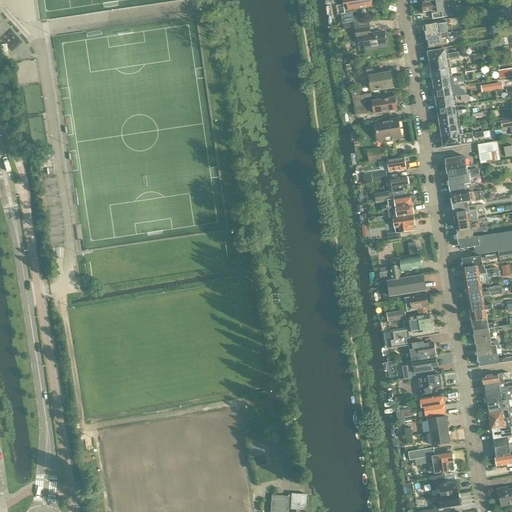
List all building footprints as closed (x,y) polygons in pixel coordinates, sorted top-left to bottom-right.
[(342,14),(343,19),(344,23),(354,22),(358,21),(360,20),(359,16),(354,17),(353,13),(357,12),(357,9),(372,7),(371,1),(372,1),(372,0),(342,0),(345,13),(342,14)] [(441,0),(421,3),(423,13),(431,11),(433,19),(452,16),(449,0),(441,0)] [(354,22),(356,30),(357,39),(364,38),(366,50),(387,46),(384,31),(371,34),(368,19),(360,20),(358,21),(354,22)] [(439,22),(424,25),(426,36),(447,33),(452,32),(451,26),(451,22),(447,23),(446,20),(446,19),(438,20),(439,22)] [(447,33),(426,36),(428,48),(442,45),(441,38),(448,38),(447,33)] [(428,52),(430,62),(449,59),(454,58),(460,57),(459,52),(446,54),(445,49),(428,52)] [(430,62),(431,72),(449,69),(448,64),(450,64),(449,59),(430,62)] [(431,72),(433,81),(452,78),(451,68),(449,69),(431,72)] [(511,68),(502,71),(503,79),(511,77),(511,68)] [(371,80),(373,91),(394,88),(391,73),(376,75),(375,69),(367,70),(368,81),(371,80)] [(433,81),(434,91),(454,88),(453,83),(464,81),(464,76),(455,77),(452,78),(433,81)] [(501,85),(480,88),(481,94),(501,91),(501,85)] [(459,87),(454,88),(434,91),(436,100),(455,97),(464,95),(464,91),(460,92),(459,87)] [(353,97),(354,105),(372,102),(371,94),(360,96),(360,91),(352,92),(353,97)] [(436,100),(437,109),(455,106),(454,102),(456,102),(455,97),(436,100)] [(372,102),(354,105),(356,116),(369,113),(368,109),(374,108),(375,114),(397,110),(395,98),(372,102)] [(437,109),(439,119),(458,116),(469,114),(468,109),(458,111),(457,106),(455,106),(437,109)] [(439,119),(440,128),(458,126),(457,121),(459,121),(470,119),(469,114),(458,116),(439,119)] [(379,141),(385,140),(386,143),(394,142),(394,139),(402,137),(399,120),(376,123),(377,132),(377,133),(378,133),(379,141)] [(440,128),(442,138),(461,135),(461,130),(459,130),(458,126),(440,128)] [(461,135),(442,138),(444,148),(467,144),(466,139),(473,138),(472,133),(461,135)] [(477,147),(480,163),(500,160),(498,144),(477,147)] [(368,151),(370,163),(387,160),(385,148),(368,151)] [(388,160),(390,172),(406,169),(404,157),(388,160)] [(445,164),(446,169),(466,166),(465,157),(446,160),(446,164),(445,164)] [(448,175),(449,178),(479,173),(478,169),(467,170),(466,166),(446,169),(447,175),(448,175)] [(373,182),(387,180),(386,172),(371,175),(373,182)] [(448,181),(449,187),(471,183),(470,179),(480,177),(479,173),(449,178),(449,181),(448,181)] [(408,187),(409,186),(408,177),(390,179),(393,193),(394,197),(404,196),(404,192),(407,191),(408,190),(408,187)] [(472,188),(471,183),(449,187),(450,193),(451,192),(452,196),(473,192),(472,188)] [(376,202),(388,200),(390,200),(388,192),(375,194),(376,202)] [(451,199),(452,205),(467,202),(481,200),(480,192),(473,193),(473,192),(452,196),(452,199),(451,199)] [(382,206),(382,210),(388,209),(412,205),(411,196),(390,200),(388,200),(389,205),(382,206)] [(454,210),(455,213),(476,210),(485,208),(484,204),(475,205),(468,207),(467,202),(452,205),(453,210),(454,210)] [(390,218),(398,217),(414,215),(412,205),(388,209),(390,218)] [(454,217),(455,222),(478,219),(476,210),(455,213),(455,217),(454,217)] [(413,231),(413,226),(415,225),(414,217),(394,220),(396,231),(387,232),(388,239),(401,237),(401,233),(413,231)] [(457,228),(457,231),(479,228),(478,219),(455,222),(456,228),(457,228)] [(457,235),(458,240),(478,237),(473,237),(472,233),(480,232),(479,228),(457,231),(458,235),(457,235)] [(511,231),(478,237),(458,240),(458,246),(460,245),(460,249),(475,247),(476,255),(498,252),(498,253),(511,250),(511,231)] [(511,256),(511,250),(498,253),(499,259),(511,256)] [(481,256),(462,259),(463,263),(462,263),(462,269),(482,266),(483,265),(482,260),(488,259),(488,261),(497,259),(496,254),(481,257),(481,256)] [(391,272),(380,273),(382,283),(388,282),(401,279),(400,272),(406,271),(422,268),(420,256),(398,260),(399,266),(391,268),(391,272)] [(465,274),(465,278),(493,273),(498,272),(498,268),(493,269),(483,270),(482,266),(462,269),(463,274),(465,274)] [(465,281),(465,286),(481,284),(488,283),(488,278),(494,277),(499,276),(498,272),(493,273),(465,278),(466,281),(465,281)] [(401,279),(388,282),(390,296),(426,291),(423,276),(401,279)] [(467,292),(468,295),(501,290),(501,286),(482,289),(481,284),(465,286),(466,292),(467,292)] [(467,299),(468,304),(484,302),(483,297),(502,294),(501,290),(468,295),(469,299),(467,299)] [(429,307),(427,295),(406,299),(408,312),(418,310),(418,309),(420,317),(428,315),(427,307),(429,307)] [(471,310),(471,313),(493,309),(492,305),(485,306),(484,302),(468,304),(469,310),(471,310)] [(470,317),(471,322),(487,319),(486,315),(493,314),(493,309),(471,313),(472,317),(470,317)] [(387,314),(388,322),(406,319),(405,311),(387,314)] [(411,332),(411,333),(432,329),(431,322),(433,321),(432,317),(430,317),(430,315),(408,319),(410,330),(411,332)] [(473,327),(474,331),(496,327),(496,323),(488,324),(487,319),(471,322),(472,328),(473,327)] [(473,334),(474,340),(490,337),(489,333),(509,329),(508,325),(496,327),(474,331),(475,334),(473,334)] [(390,333),(391,342),(406,340),(406,339),(410,338),(409,333),(411,332),(410,330),(390,333)] [(476,345),(477,348),(499,345),(498,341),(491,342),(490,337),(474,340),(475,345),(476,345)] [(406,340),(391,342),(392,348),(407,346),(406,340)] [(409,345),(411,359),(436,355),(434,343),(424,345),(424,342),(409,345)] [(476,352),(477,358),(497,354),(497,349),(499,349),(499,345),(477,348),(478,352),(476,352)] [(497,354),(477,358),(478,363),(479,363),(480,367),(499,364),(511,361),(511,357),(499,360),(498,354),(497,354)] [(402,367),(405,380),(416,378),(417,378),(424,377),(424,373),(432,371),(431,367),(438,366),(436,355),(411,359),(413,366),(402,367)] [(483,386),(484,386),(504,383),(503,379),(509,378),(508,373),(482,377),(483,386)] [(416,390),(417,396),(431,394),(430,388),(441,386),(441,381),(442,378),(440,376),(439,374),(424,377),(417,378),(417,380),(416,381),(417,388),(419,389),(419,390),(416,390)] [(484,386),(485,395),(511,390),(511,386),(505,388),(504,383),(484,386)] [(511,390),(485,395),(486,404),(508,401),(507,396),(511,395),(511,390)] [(420,399),(421,409),(444,405),(443,396),(420,399)] [(486,410),(487,413),(511,409),(511,404),(511,405),(511,400),(508,401),(486,404),(487,410),(486,410)] [(430,417),(446,414),(444,405),(421,409),(423,418),(430,417)] [(487,416),(488,422),(511,418),(511,409),(487,413),(487,416)] [(428,420),(430,433),(448,430),(446,417),(428,420)] [(489,428),(489,431),(511,427),(511,418),(488,422),(489,428)] [(491,434),(492,440),(511,436),(511,427),(489,431),(490,434),(491,434)] [(448,430),(430,433),(432,446),(451,443),(448,430)] [(273,437),(282,481),(295,478),(286,435),(273,437)] [(511,436),(492,440),(494,448),(511,445),(511,436)] [(262,441),(250,444),(254,467),(267,465),(262,441)] [(511,445),(494,448),(495,458),(511,454),(511,445)] [(415,459),(416,465),(433,462),(435,474),(455,471),(452,454),(435,456),(434,448),(408,452),(410,460),(415,459)] [(511,454),(495,458),(496,466),(508,465),(509,467),(511,466),(511,454)] [(429,477),(432,491),(436,490),(437,496),(459,493),(458,488),(459,487),(458,483),(457,481),(456,480),(443,482),(441,475),(429,477)] [(500,493),(502,506),(511,504),(511,489),(509,490),(508,488),(497,490),(498,493),(500,493)] [(271,496),(270,511),(288,511),(289,509),(305,510),(306,498),(306,494),(305,494),(291,493),(291,497),(271,496)] [(447,511),(447,508),(461,506),(460,504),(462,503),(461,499),(459,498),(459,493),(437,496),(438,503),(434,503),(435,510),(421,511),(447,511)]
